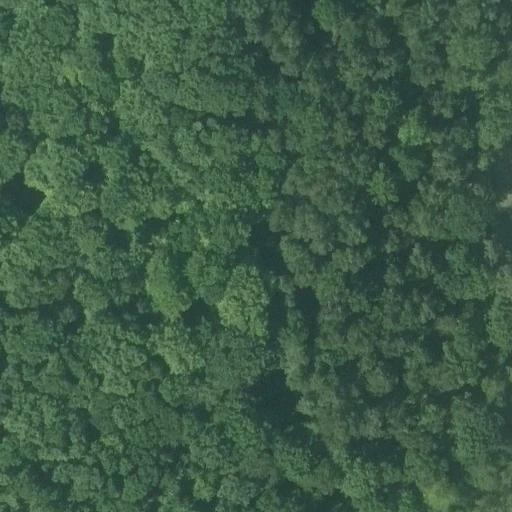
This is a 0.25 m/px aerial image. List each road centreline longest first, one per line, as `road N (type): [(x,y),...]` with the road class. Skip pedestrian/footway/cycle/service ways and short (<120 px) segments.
road 1 (track): [(257,511),(218,0)]
road 2 (track): [(245,342),(0,410)]
